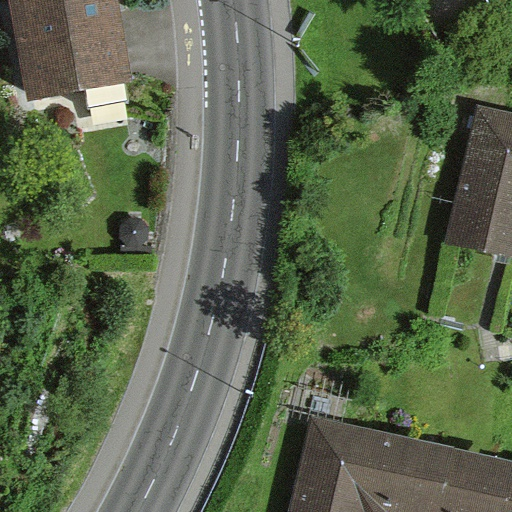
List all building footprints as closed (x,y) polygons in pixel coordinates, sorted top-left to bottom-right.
[(104,0),(0,0),(0,3),(21,112),(123,92),(104,0)] [(511,128),(479,121),(451,237),(511,251),(511,128)] [(362,511),(377,451),(314,436),(295,511),(362,511)] [(428,511),(440,466),(377,451),(362,511),(428,511)] [(495,511),(503,480),(440,466),(428,511),(495,511)] [(511,511),(511,482),(503,480),(495,511),(511,511)]
